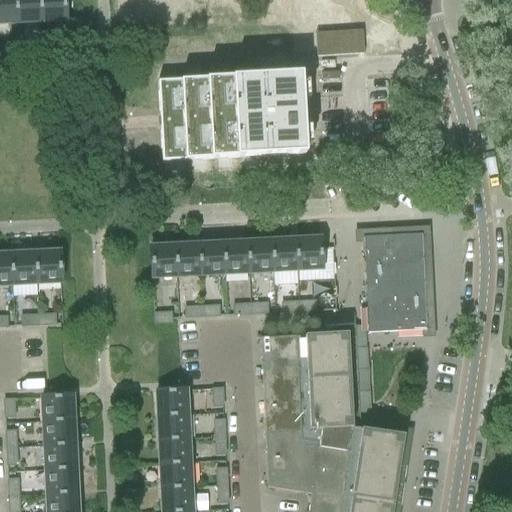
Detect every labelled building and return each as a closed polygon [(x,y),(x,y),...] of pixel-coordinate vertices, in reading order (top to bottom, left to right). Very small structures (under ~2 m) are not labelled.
[(14,0),(0,0),(0,24),(15,24),(14,0)] [(38,0),(14,0),(15,24),(39,23),(38,0)] [(63,0),(38,0),(39,23),(64,21),(63,0)] [(344,78),(382,77),(380,19),(344,20),(342,0),(269,0),(271,63),(288,63),(288,59),(310,58),(310,45),(343,44),(344,78)] [(300,75),(156,83),(158,119),(159,127),(161,163),(304,155),(302,125),(302,111),(300,75)] [(363,240),(366,301),(423,299),(420,238),(363,240)] [(319,240),(295,241),(296,272),(297,272),(297,283),(332,281),(331,251),(320,252),(319,240)] [(295,241),(270,242),(272,273),(296,272),(295,241)] [(270,242),(246,243),(248,274),(272,273),(270,242)] [(246,243),(222,244),(224,275),(248,274),(246,243)] [(222,244),(198,246),(199,277),(224,275),(222,244)] [(198,246),(174,247),(175,278),(199,277),(198,246)] [(175,278),(174,247),(149,248),(150,279),(175,278)] [(59,253),(34,254),(35,285),(60,284),(59,253)] [(34,254),(10,255),(11,286),(35,285),(34,254)] [(10,255),(0,255),(0,286),(11,286),(10,255)] [(423,299),(366,301),(367,333),(424,330),(423,299)] [(314,303),(298,304),(298,313),(315,312),(314,303)] [(298,313),(298,304),(281,305),(281,314),(298,313)] [(266,305),(249,306),(250,316),(267,315),(266,305)] [(250,316),(249,306),(232,307),(233,316),(250,316)] [(218,307),(201,308),(202,318),(218,317),(218,307)] [(202,318),(201,308),(184,309),(185,319),(202,318)] [(152,315),(153,325),(170,324),(170,314),(152,315)] [(54,315),(37,316),(38,326),(54,325),(54,315)] [(38,326),(37,316),(20,317),(20,327),(38,326)] [(346,336),(259,340),(267,489),(310,496),(307,511),(391,511),(403,438),(351,430),(346,336)] [(221,390),(211,391),(212,408),(222,407),(221,390)] [(178,391),(155,393),(155,394),(156,394),(158,417),(185,416),(183,392),(185,392),(185,391),(178,391)] [(40,399),(41,423),(72,422),(71,397),(40,399)] [(3,401),(4,418),(13,418),(12,401),(3,401)] [(158,417),(156,417),(156,419),(158,419),(159,441),(187,440),(187,439),(186,440),(185,417),(186,417),(186,416),(185,416),(158,417)] [(41,423),(43,447),(73,446),(72,422),(41,423)] [(213,422),(214,439),(224,438),(223,422),(213,422)] [(4,433),(5,449),(15,449),(14,432),(4,433)] [(224,438),(214,439),(215,456),(225,455),(224,438)] [(159,441),(157,441),(157,442),(159,442),(160,465),(187,464),(186,441),(187,441),(187,440),(159,441)] [(43,447),(44,471),(75,470),(73,446),(43,447)] [(15,449),(5,449),(6,466),(16,466),(15,449)] [(160,465),(159,465),(159,467),(160,466),(161,489),(188,488),(187,465),(189,465),(189,464),(187,464),(160,465)] [(44,471),(45,495),(76,494),(75,470),(44,471)] [(215,471),(216,487),(226,486),(225,470),(215,471)] [(17,481),(7,481),(8,497),(18,497),(17,490),(17,481)] [(226,486),(216,487),(217,504),(227,504),(226,486)] [(161,489),(160,490),(160,491),(162,491),(162,511),(189,511),(188,489),(190,489),(190,488),(188,488),(161,489)] [(45,495),(45,511),(76,511),(76,494),(45,495)] [(18,511),(18,497),(8,497),(8,511),(18,511)]
